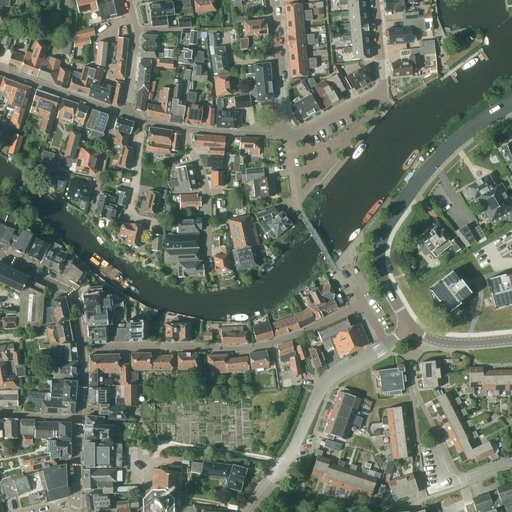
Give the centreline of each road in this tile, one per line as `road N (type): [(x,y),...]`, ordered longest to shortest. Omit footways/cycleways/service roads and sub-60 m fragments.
road 1 (residential): [(80,349),(255,346),(359,310)]
road 2 (unclassified): [(413,326),(381,268),(391,217),(463,134),(511,105)]
road 3 (residential): [(246,511),(293,446),(325,381),(385,346)]
road 4 (residential): [(286,136),(381,89),(374,0)]
road 5 (residential): [(209,280),(206,200),(182,129)]
road 6 (unknown): [(381,89),(379,107),(297,206)]
road 7 (residential): [(286,136),(271,0)]
road 8 (residential): [(0,256),(69,292),(80,349)]
road 9 (residential): [(140,117),(128,216),(158,226)]
road 10 (residential): [(114,108),(0,70)]
